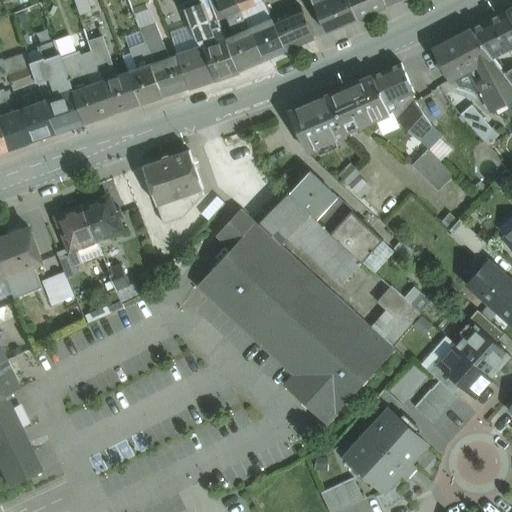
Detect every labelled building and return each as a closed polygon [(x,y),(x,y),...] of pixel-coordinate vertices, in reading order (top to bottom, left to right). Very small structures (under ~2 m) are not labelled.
[(128,0),(121,0),(118,1),(125,18),(135,14),(128,0)] [(209,23),(199,0),(193,0),(183,4),(187,12),(187,13),(193,29),(205,25),(207,24),(209,23)] [(236,0),(221,0),(219,1),(225,17),(227,17),(241,11),(236,0)] [(256,5),(253,0),(236,0),(241,11),(256,5)] [(256,5),(241,11),(246,23),(247,22),(250,28),(272,19),(264,0),(263,1),(263,0),(256,5)] [(312,0),(326,33),(358,19),(349,0),(312,0)] [(349,0),(358,19),(387,7),(383,0),(349,0)] [(301,6),(272,19),(286,51),(315,38),(301,6)] [(241,11),(227,17),(235,35),(224,39),(238,72),(262,61),(246,23),(241,11)] [(511,20),(506,11),(471,29),(492,57),(511,46),(511,20)] [(272,19),(250,28),(247,22),(246,23),(262,61),(286,51),(272,19)] [(134,32),(132,24),(122,27),(130,50),(146,45),(140,29),(134,32)] [(155,24),(140,29),(146,45),(161,40),(155,24)] [(210,36),(198,41),(202,47),(215,43),(207,24),(205,25),(210,36)] [(205,25),(193,29),(197,41),(198,41),(210,36),(205,25)] [(492,57),(471,29),(431,49),(448,81),(469,70),(492,112),(511,101),(511,83),(504,73),(492,57)] [(117,76),(103,36),(88,41),(92,52),(98,68),(102,80),(114,113),(114,114),(140,105),(128,72),(117,76)] [(202,47),(200,48),(213,80),(238,72),(224,39),(202,47)] [(177,55),(169,58),(161,40),(146,45),(150,56),(150,57),(151,56),(155,63),(153,63),(166,96),(190,88),(177,55)] [(146,45),(130,50),(134,61),(150,56),(146,45)] [(200,48),(177,55),(190,88),(213,80),(200,48)] [(59,51),(41,56),(42,60),(32,63),(31,64),(32,66),(38,82),(52,77),(58,95),(44,100),(55,133),(84,124),(68,79),(60,58),(61,57),(59,51)] [(61,57),(60,58),(68,79),(83,73),(76,52),(61,57)] [(92,52),(82,56),(87,72),(98,68),(92,52)] [(28,53),(3,61),(7,74),(32,66),(31,64),(32,63),(28,53)] [(3,61),(0,62),(0,77),(3,76),(6,84),(9,83),(10,82),(7,74),(3,61)] [(153,63),(128,72),(140,105),(166,96),(153,63)] [(401,64),(373,76),(385,104),(409,94),(414,92),(401,64)] [(32,66),(7,74),(10,82),(9,83),(12,90),(38,82),(32,66)] [(102,80),(87,86),(83,73),(68,79),(84,124),(114,113),(102,80)] [(373,76),(329,95),(346,132),(389,113),(385,104),(373,76)] [(8,91),(2,93),(1,90),(0,90),(0,136),(5,150),(30,142),(19,109),(12,111),(10,107),(13,106),(8,91)] [(409,94),(385,104),(387,109),(399,120),(415,102),(409,94)] [(329,95),(290,112),(307,151),(347,134),(346,132),(329,95)] [(44,100),(33,104),(31,99),(24,102),(26,106),(19,109),(30,142),(55,133),(44,100)] [(399,120),(398,121),(419,140),(432,125),(415,102),(399,120)] [(498,137),(472,106),(462,115),(488,146),(498,137)] [(432,125),(419,140),(429,149),(443,135),(432,125)] [(171,156),(169,155),(167,155),(166,155),(164,156),(163,157),(161,159),(161,160),(143,166),(157,205),(202,189),(203,188),(190,150),(172,156),(171,156)] [(429,150),(414,166),(438,190),(454,175),(429,150)] [(333,183),(357,204),(374,185),(350,163),(333,183)] [(352,210),(310,171),(290,192),(331,233),(352,210)] [(202,189),(157,205),(164,224),(184,217),(204,195),(202,189)] [(290,192),(258,225),(280,245),(289,236),(299,246),(302,243),(341,283),(363,262),(331,233),(290,192)] [(104,196),(96,198),(95,201),(82,207),(96,240),(122,230),(109,196),(107,197),(104,196)] [(82,207),(71,211),(68,210),(60,213),(59,216),(57,217),(63,232),(62,233),(69,251),(96,240),(82,207)] [(373,328),(280,245),(258,225),(241,209),(222,230),(238,244),(198,288),(296,375),(286,386),(327,423),(395,348),(392,346),(373,328)] [(383,239),(352,210),(331,233),(363,262),(372,252),(373,254),(375,252),(374,250),(383,239)] [(487,243),(460,219),(450,231),(477,254),(487,243)] [(28,227),(8,235),(7,233),(0,236),(0,267),(4,277),(10,292),(27,285),(25,279),(36,274),(32,266),(42,262),(28,227)] [(418,256),(402,241),(395,249),(411,264),(418,256)] [(511,281),(489,261),(468,284),(511,322),(511,281)] [(121,264),(108,270),(117,290),(130,285),(121,264)] [(431,302),(422,293),(412,305),(421,313),(431,302)] [(401,295),(373,328),(392,346),(421,313),(412,305),(401,295)] [(497,342),(505,333),(478,309),(469,320),(475,325),(476,324),(497,342)] [(497,342),(476,324),(475,325),(457,345),(492,377),(511,356),(497,342)] [(441,364),(440,364),(462,384),(476,396),(492,377),(457,345),(441,364)] [(454,393),(462,384),(440,364),(441,364),(436,359),(427,369),(440,380),(454,393)] [(6,361),(0,363),(0,397),(4,395),(19,387),(6,361)] [(454,393),(440,380),(432,389),(449,404),(457,396),(454,393)] [(403,404),(385,388),(377,397),(389,408),(395,413),(403,404)] [(432,389),(431,389),(423,397),(441,413),(449,404),(432,389)] [(41,471),(4,395),(0,397),(0,464),(10,486),(41,471)] [(441,413),(423,397),(415,406),(433,422),(441,413)] [(389,408),(346,455),(385,491),(402,472),(407,476),(416,467),(411,463),(428,444),(395,413),(389,408)] [(354,477),(343,482),(353,504),(364,499),(354,477)] [(353,504),(343,482),(332,487),(342,509),(353,504)] [(332,487),(321,492),(330,511),(335,511),(342,509),(332,487)]
